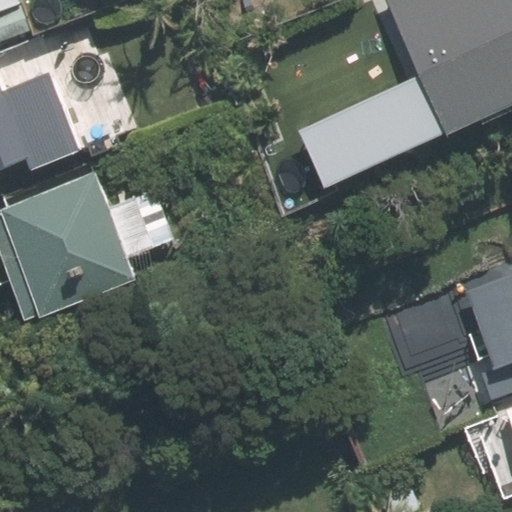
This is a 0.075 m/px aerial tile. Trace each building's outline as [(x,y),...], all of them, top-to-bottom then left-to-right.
[(0,0),(0,16),(40,0),(0,0)] [(511,115),(511,0),(401,0),(445,99),(391,122),(405,156),(459,132),(461,138),(511,115)] [(0,69),(0,191),(6,189),(0,174),(0,167),(33,154),(37,164),(80,147),(49,68),(6,85),(0,69)] [(297,89),(260,102),(281,158),(317,146),(297,89)] [(111,195),(101,171),(0,210),(0,238),(33,324),(144,280),(134,255),(178,238),(154,178),(111,195)] [(511,359),(486,371),(500,400),(511,395),(511,359)] [(376,466),(392,511),(425,511),(426,511),(406,455),(376,466)]
